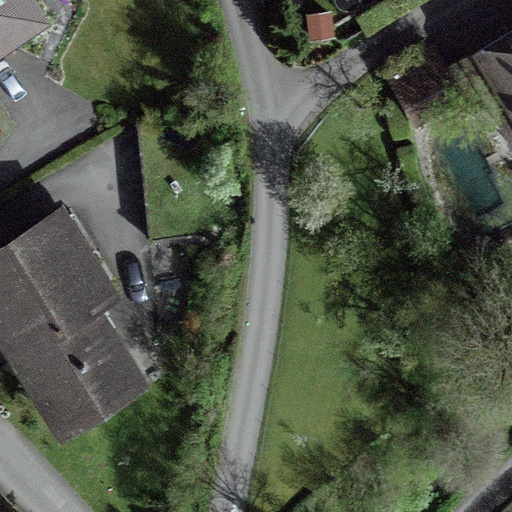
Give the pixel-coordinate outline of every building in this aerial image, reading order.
[(0,0),(0,47),(50,16),(39,0),(0,0)] [(511,15),(443,56),(433,39),(381,70),(414,126),(463,97),(452,79),(471,68),(511,137),(511,15)] [(199,82),(138,116),(146,237),(212,231),(199,82)] [(0,333),(60,432),(150,377),(103,300),(122,289),(63,193),(0,230),(0,333)] [(319,511),(306,499),(293,511),(319,511)]
